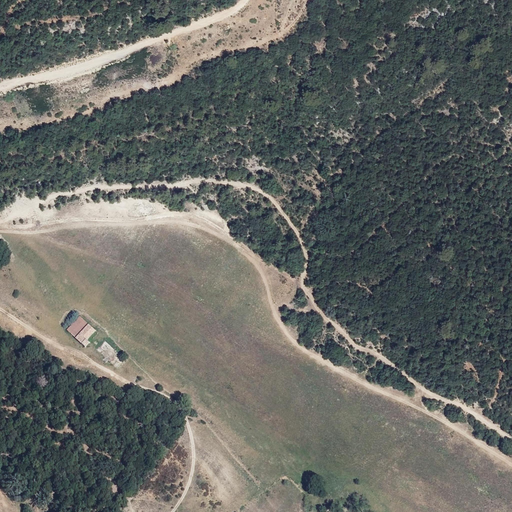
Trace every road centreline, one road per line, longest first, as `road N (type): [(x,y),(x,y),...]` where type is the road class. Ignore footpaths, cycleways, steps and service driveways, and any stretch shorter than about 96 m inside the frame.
road 1 (track): [(0,221),(69,192),(102,188),(222,182),(260,192),(278,200),(300,235),(301,286),(312,305),(351,343),(511,439)]
road 2 (track): [(0,89),(132,50),(244,0)]
